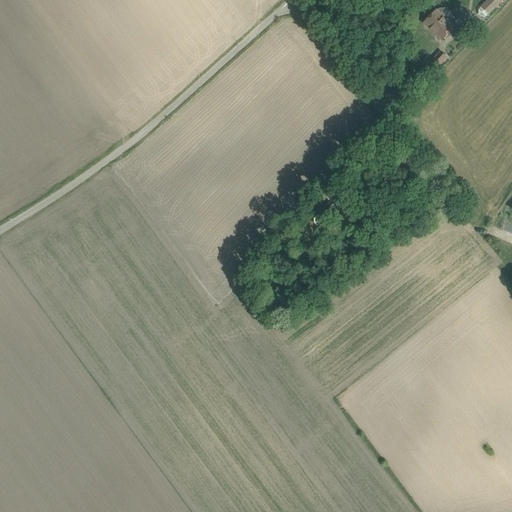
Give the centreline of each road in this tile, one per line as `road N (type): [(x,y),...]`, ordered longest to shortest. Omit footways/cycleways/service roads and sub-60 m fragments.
road 1 (unclassified): [(0,229),(114,154),(281,8),(303,13)]
road 2 (unclassified): [(303,13),(389,122)]
